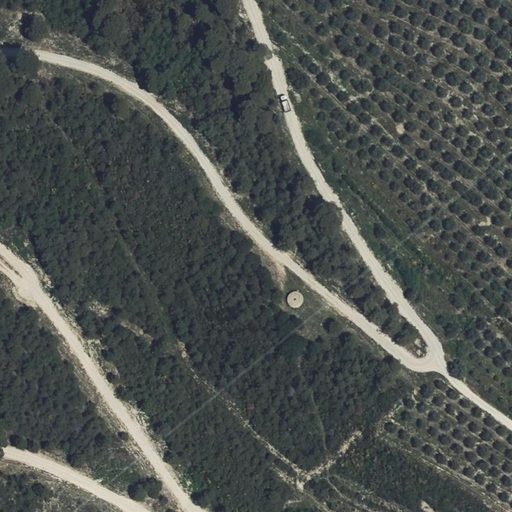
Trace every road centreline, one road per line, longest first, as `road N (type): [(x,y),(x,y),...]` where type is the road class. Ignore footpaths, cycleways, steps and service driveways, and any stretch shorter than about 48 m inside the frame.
road 1 (track): [(249,0),(305,166),(432,340),(438,359),(424,366),(311,282),(234,207),(178,125),(119,79),(30,53),(0,53)]
road 2 (track): [(0,248),(196,511)]
road 3 (track): [(138,511),(0,449)]
